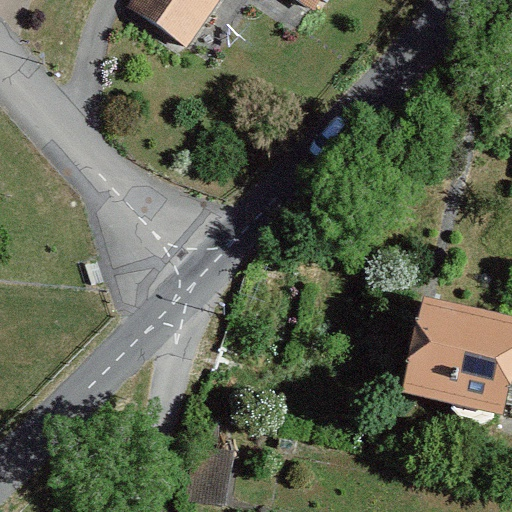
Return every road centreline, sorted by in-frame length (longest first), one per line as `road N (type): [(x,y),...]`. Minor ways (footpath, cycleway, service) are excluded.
road 1 (residential): [(441,0),(197,273)]
road 2 (unclassified): [(0,455),(197,273)]
road 3 (residential): [(144,511),(156,422),(197,273)]
road 4 (unknown): [(110,0),(68,137)]
